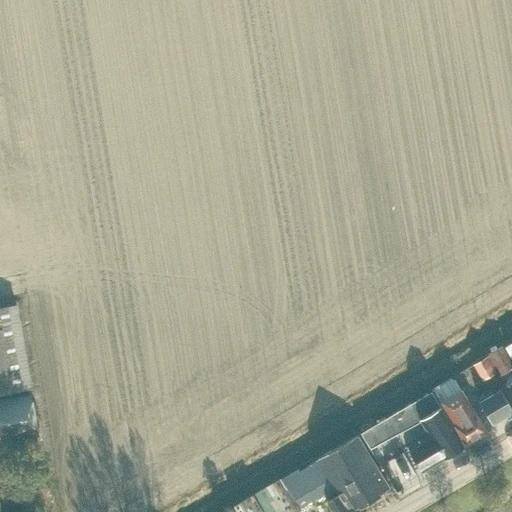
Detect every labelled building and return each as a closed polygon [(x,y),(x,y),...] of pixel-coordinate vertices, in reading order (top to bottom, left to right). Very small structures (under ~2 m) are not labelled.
[(0,392),(29,388),(15,305),(0,307),(0,392)] [(511,362),(511,342),(503,348),(511,362)] [(511,367),(511,366),(507,358),(501,348),(501,347),(500,346),(487,354),(488,355),(500,375),(511,367)] [(482,381),(496,372),(486,356),(472,365),(482,381)] [(464,445),(485,433),(454,380),(448,379),(432,389),(439,402),(464,445)] [(430,390),(386,416),(395,433),(421,417),(430,431),(433,437),(426,441),(408,452),(420,472),(438,461),(443,458),(463,446),(439,407),(430,390)] [(490,423),(511,411),(498,390),(478,402),(490,423)] [(0,511),(0,441),(37,435),(30,395),(0,400),(0,511)] [(382,440),(373,423),(360,431),(360,432),(369,448),(382,440)] [(355,435),(315,459),(315,460),(336,492),(338,496),(326,503),(331,511),(348,511),(357,507),(358,508),(379,496),(378,494),(387,489),(359,442),(355,435)]
